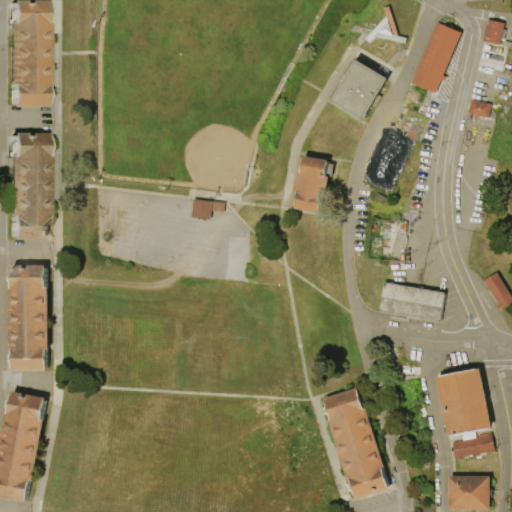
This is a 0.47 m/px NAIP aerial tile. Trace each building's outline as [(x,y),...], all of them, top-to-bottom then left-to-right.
[(47,0),(47,22),(50,22),(50,85),(47,85),(47,107),(13,107),(13,98),(10,98),(10,90),(13,90),(13,85),(10,85),(10,21),(13,21),(13,18),(9,18),(9,9),(13,9),(13,0),(47,0)] [(365,40),(369,44),(375,38),(405,44),(407,38),(398,37),(390,7),(383,9),(386,17),(374,30),(365,40)] [(486,19),(503,23),(501,29),(505,30),(502,40),(499,39),(498,45),(481,40),(486,19)] [(435,22),(459,32),(441,75),(444,77),(442,82),(439,81),(434,92),(410,82),(435,22)] [(358,60),(390,79),(380,96),(383,98),(376,109),(373,108),(365,122),(333,102),(358,60)] [(469,99),(489,104),(486,118),(466,114),(469,99)] [(48,133),(48,155),(51,155),(51,218),(48,218),(48,240),(13,240),(13,231),(10,231),(10,223),(13,223),(13,218),(10,218),(10,154),(13,154),(13,150),(10,150),(10,142),(13,142),(13,133),(48,133)] [(305,157),(330,161),(330,163),(333,164),(335,164),(333,178),(331,178),(328,197),(324,196),(321,214),(296,210),(299,192),(295,192),(298,171),(302,172),(305,157)] [(378,193),(387,198),(383,205),(374,200),(378,193)] [(194,200),(212,202),(210,221),(192,219),(194,200)] [(214,203),(224,204),(223,213),(213,212),(214,203)] [(48,266),(48,288),(50,288),(51,351),(48,351),(48,373),(14,373),(13,364),(10,364),(9,275),(13,275),(13,267),(48,266)] [(497,273),(511,295),(511,304),(500,312),(497,305),(499,304),(484,281),(497,273)] [(385,283),(447,293),(442,323),(379,312),(385,283)] [(493,428),(450,437),(439,377),(442,377),(441,372),(449,370),(450,375),(482,369),(493,428)] [(358,388),(365,409),(369,408),(388,468),(384,469),(390,489),(356,500),(324,399),(358,388)] [(0,498),(0,453),(10,401),(12,401),(14,392),(48,399),(43,420),(47,421),(35,481),(32,480),(27,504),(0,498)] [(496,452),(457,459),(454,443),(479,439),(478,436),(493,434),(496,452)] [(451,476),(492,477),(492,510),(450,510),(451,476)]
